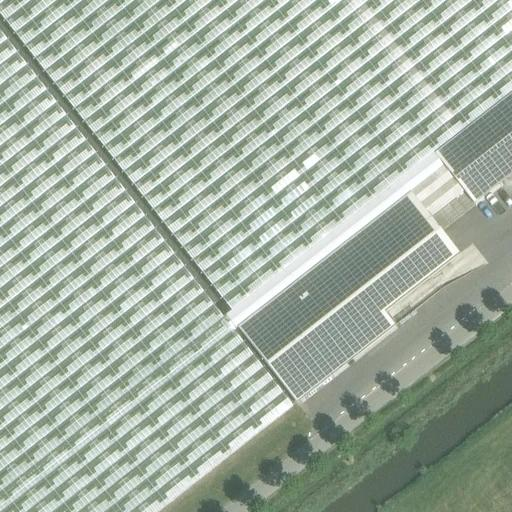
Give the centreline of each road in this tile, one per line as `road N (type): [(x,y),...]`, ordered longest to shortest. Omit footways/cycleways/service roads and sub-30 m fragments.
road 1 (tertiary): [(226,511),(511,292)]
road 2 (unknown): [(511,315),(259,511)]
